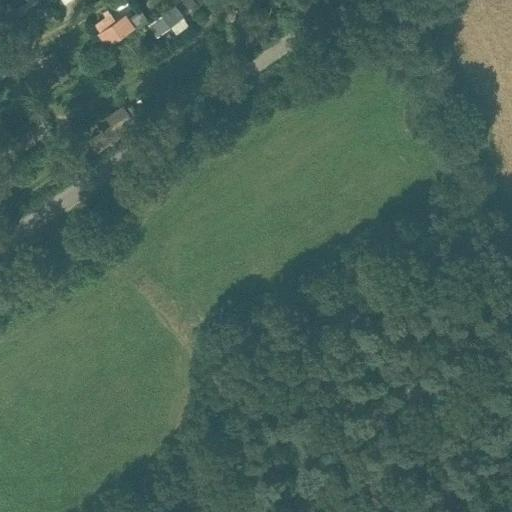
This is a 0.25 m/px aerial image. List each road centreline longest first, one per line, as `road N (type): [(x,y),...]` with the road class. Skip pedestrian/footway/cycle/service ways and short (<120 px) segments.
road 1 (unclassified): [(0,243),(349,0)]
road 2 (track): [(238,511),(266,468),(403,363),(500,238),(511,235)]
